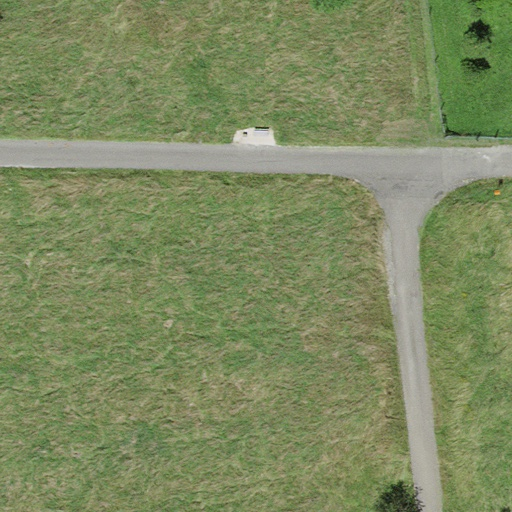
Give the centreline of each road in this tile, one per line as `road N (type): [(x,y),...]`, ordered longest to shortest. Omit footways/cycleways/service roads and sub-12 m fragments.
road 1 (track): [(0,152),(511,167)]
road 2 (track): [(399,163),(435,511)]
